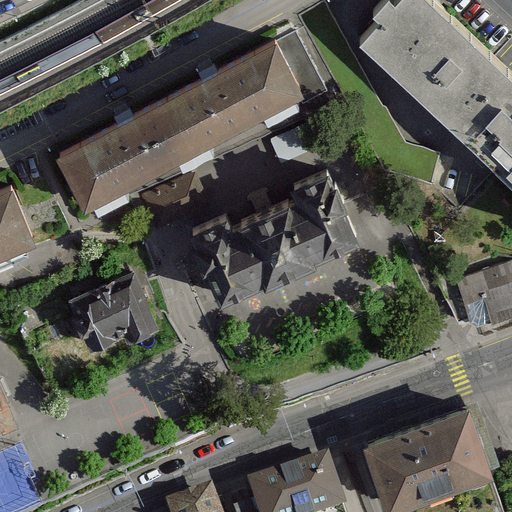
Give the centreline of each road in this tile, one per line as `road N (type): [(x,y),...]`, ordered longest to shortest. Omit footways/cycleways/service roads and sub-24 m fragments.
road 1 (residential): [(296,0),(0,157)]
road 2 (tertiary): [(342,417),(112,511)]
road 3 (tertiary): [(511,354),(342,417)]
